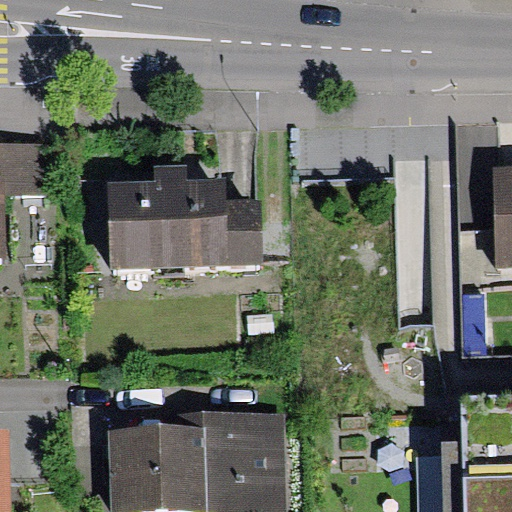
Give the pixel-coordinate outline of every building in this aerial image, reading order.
[(0,265),(9,265),(8,200),(49,200),(48,151),(0,152),(0,265)] [(228,184),(106,188),(109,279),(263,273),(261,204),(229,205),(228,184)] [(511,185),(485,186),(486,273),(511,272),(511,185)] [(511,511),(511,406),(462,408),(463,451),(440,452),(442,511),(511,511)] [(189,435),(108,436),(108,511),(284,511),(283,420),(188,421),(189,435)] [(0,440),(0,511),(11,511),(10,441),(0,440)]
